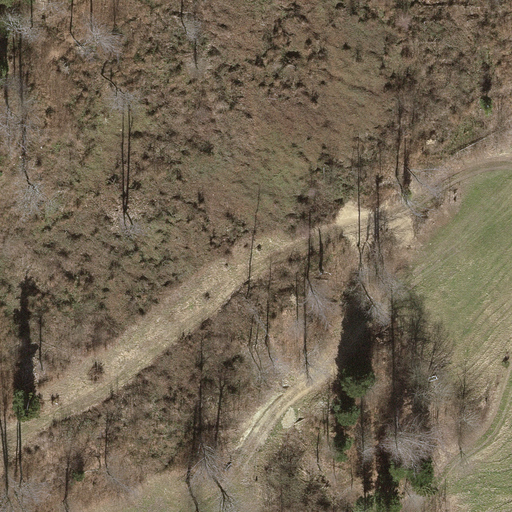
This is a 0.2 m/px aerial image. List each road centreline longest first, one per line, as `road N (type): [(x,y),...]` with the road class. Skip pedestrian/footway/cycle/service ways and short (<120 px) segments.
road 1 (track): [(511,166),(475,167),(407,210),(336,230),(260,266),(111,387),(0,441)]
road 2 (track): [(415,511),(504,415),(511,394)]
